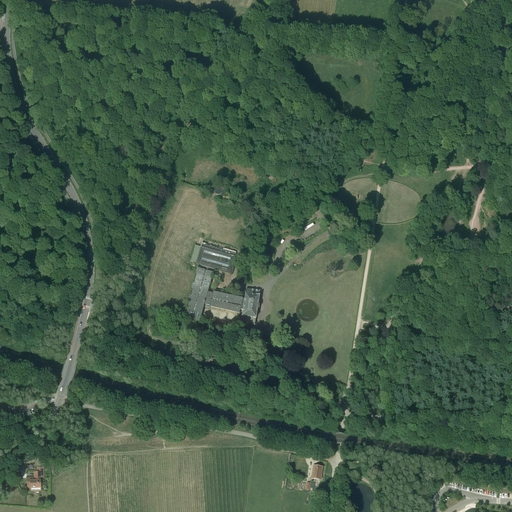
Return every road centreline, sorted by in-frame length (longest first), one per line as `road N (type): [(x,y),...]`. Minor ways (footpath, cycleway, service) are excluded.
road 1 (secondary): [(0,443),(34,430),(55,409),(90,275),(76,201),(16,93),(6,40),(10,0)]
road 2 (track): [(278,38),(0,15)]
road 3 (track): [(344,415),(383,164)]
road 4 (track): [(278,38),(399,49)]
